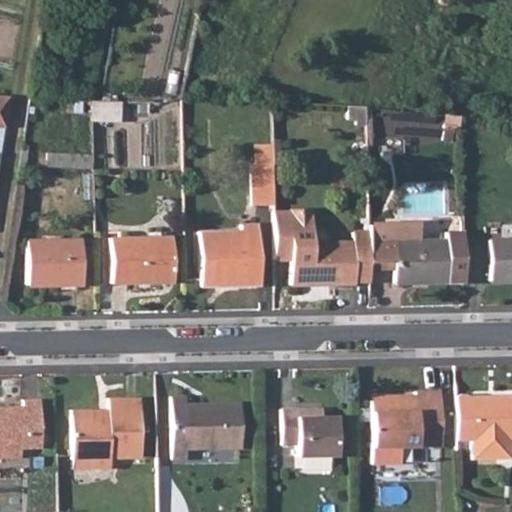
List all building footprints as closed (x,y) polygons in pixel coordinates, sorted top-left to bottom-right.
[(0,132),(2,133),(8,97),(0,97),(0,132)] [(88,102),(87,119),(115,121),(116,104),(88,102)] [(246,172),(246,211),(266,211),(266,171),(246,172)] [(266,211),(266,259),(281,260),(281,284),(344,284),(344,281),(362,281),(362,270),(362,262),(362,234),(344,233),(344,244),(304,244),(304,212),(266,211)] [(362,262),(385,262),(385,270),(385,282),(457,283),(456,236),(440,236),(440,244),(410,244),(410,224),(362,225),(362,234),(362,262)] [(231,234),(190,235),(190,287),(250,287),(250,227),(232,227),(231,234)] [(161,240),(101,241),(101,285),(162,285),(161,240)] [(511,281),(511,243),(481,244),(481,282),(511,281)] [(73,286),(72,245),(19,246),(20,287),(73,286)] [(410,399),(366,400),(368,459),(397,458),(396,441),(436,440),(435,388),(410,388),(410,393),(410,399)] [(457,392),(452,393),(452,436),(467,436),(468,455),(507,454),(506,435),(511,434),(511,392),(467,393),(462,392),(457,392)] [(166,395),(168,456),(182,456),(182,446),(237,445),(236,402),(181,403),(181,395),(166,395)] [(68,412),(69,456),(107,456),(138,455),(136,396),(105,397),(105,411),(68,412)] [(0,447),(38,447),(37,399),(20,399),(20,405),(0,405),(0,447)] [(292,442),(293,454),(333,453),(331,415),(313,415),(312,406),(277,407),(277,442),(292,442)] [(106,467),(107,456),(69,456),(70,467),(106,467)]
